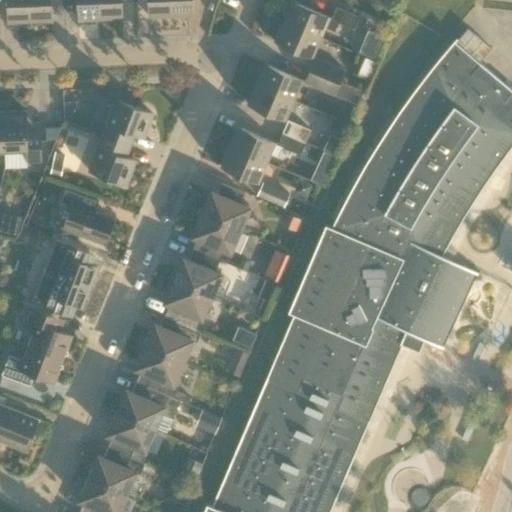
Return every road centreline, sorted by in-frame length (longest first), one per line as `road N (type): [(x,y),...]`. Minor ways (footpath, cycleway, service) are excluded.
road 1 (residential): [(31,496),(51,479),(221,55)]
road 2 (residential): [(0,61),(221,55)]
